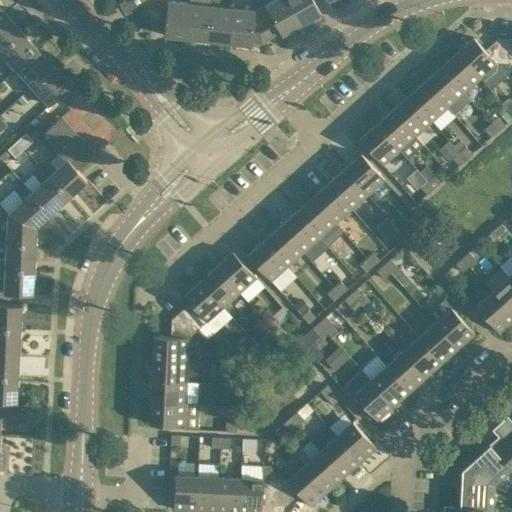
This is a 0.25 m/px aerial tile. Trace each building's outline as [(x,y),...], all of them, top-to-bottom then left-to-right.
[(172,0),(151,0),(144,4),(146,8),(152,19),(165,21),(163,34),(186,36),(189,2),(172,0)] [(200,0),(200,3),(189,2),(186,36),(207,39),(211,4),(211,0),(200,0)] [(271,0),(255,9),(266,40),(280,32),(282,34),(302,23),(288,0),(271,0)] [(314,0),(288,0),(302,23),(321,12),(314,0)] [(211,4),(207,39),(229,41),(232,7),(211,4)] [(261,43),(266,40),(255,9),(232,7),(229,41),(251,44),(251,42),(261,43)] [(0,49),(21,31),(5,13),(0,17),(0,49)] [(21,31),(0,49),(0,59),(2,63),(7,58),(16,68),(38,49),(21,31)] [(474,36),(457,51),(489,87),(508,71),(508,63),(509,63),(510,37),(498,37),(485,49),(474,36)] [(54,67),(38,49),(16,68),(26,79),(21,83),(28,90),(54,67)] [(457,51),(441,65),(464,91),(480,77),(457,51)] [(425,80),(448,106),(447,106),(454,114),(470,98),(464,91),(441,65),(425,80)] [(70,85),(54,67),(28,90),(34,98),(39,93),(49,104),(70,85)] [(425,80),(409,94),(432,120),(447,106),(448,106),(425,80)] [(18,98),(23,104),(31,98),(25,92),(18,98)] [(392,108),(416,134),(432,120),(409,94),(392,108)] [(53,101),(64,113),(70,107),(59,96),(53,101)] [(392,108),(376,123),(400,149),(408,158),(424,143),(416,134),(392,108)] [(511,116),(511,113),(506,108),(501,114),(508,120),(511,116)] [(42,133),(59,152),(66,159),(67,158),(76,168),(94,152),(61,115),(61,116),(57,119),(42,133)] [(491,122),(498,130),(505,124),(498,116),(491,122)] [(35,117),(31,121),(41,132),(45,128),(35,117)] [(491,122),(483,128),(491,137),(498,130),(491,122)] [(383,164),(400,149),(376,123),(359,138),(373,153),(383,164)] [(17,139),(25,147),(33,140),(25,131),(17,139)] [(19,162),(27,155),(21,150),(25,147),(17,139),(7,148),(19,162)] [(458,150),(466,159),(472,153),(465,144),(458,150)] [(466,159),(458,150),(451,156),(459,165),(466,159)] [(67,158),(66,159),(59,152),(50,160),(53,163),(45,170),(69,196),(87,179),(76,168),(67,158)] [(385,178),(375,167),(361,152),(345,167),(368,193),(385,178)] [(345,167),(329,181),(352,207),(368,193),(345,167)] [(51,212),(69,196),(45,170),(37,177),(33,173),(24,182),(27,186),(31,190),(51,212)] [(433,173),(426,179),(433,186),(440,181),(433,173)] [(433,186),(426,179),(419,186),(426,193),(433,186)] [(312,196),(336,222),(352,207),(329,181),(312,196)] [(51,212),(31,190),(27,186),(19,193),(23,197),(7,212),(36,225),(51,212)] [(312,196),(296,210),(319,236),(336,222),(312,196)] [(303,250),(319,236),(296,210),(280,224),(303,250)] [(0,242),(6,243),(35,244),(36,225),(7,212),(6,232),(0,231),(0,242)] [(404,222),(399,227),(406,235),(411,230),(404,222)] [(494,228),(501,235),(507,230),(500,222),(494,228)] [(280,224),(264,239),(287,265),(303,250),(280,224)] [(406,235),(399,227),(391,234),(398,242),(406,235)] [(493,242),(501,235),(494,228),(487,234),(493,242)] [(247,254),(260,269),(271,280),(287,265),(264,239),(247,254)] [(0,266),(34,268),(35,244),(6,243),(5,256),(0,256),(0,266)] [(233,250),(216,265),(240,291),(256,276),(246,265),(233,250)] [(366,256),(373,264),(379,259),(372,251),(366,256)] [(469,264),(475,259),(468,251),(462,257),(469,264)] [(373,264),(366,256),(358,263),(366,271),(373,264)] [(376,270),(383,278),(390,272),(404,287),(412,281),(390,257),(376,270)] [(448,283),(469,264),(462,257),(441,275),(448,283)] [(216,265),(200,279),(223,305),(240,291),(216,265)] [(3,292),(13,293),(32,294),(34,268),(0,266),(0,276),(4,277),(3,292)] [(511,280),(508,276),(492,290),(511,312),(511,280)] [(190,301),(181,309),(198,328),(223,305),(200,279),(184,294),(190,301)] [(340,280),(334,285),(341,293),(347,287),(340,280)] [(334,285),(326,292),(333,300),(341,293),(334,285)] [(357,286),(351,291),(359,300),(365,295),(357,286)] [(511,319),(511,312),(492,290),(475,305),(498,331),(511,319)] [(343,299),(350,307),(359,300),(351,291),(343,299)] [(293,304),(301,314),(308,308),(300,298),(293,304)] [(0,326),(20,327),(21,304),(0,302),(0,326)] [(458,347),(474,333),(451,306),(435,321),(458,347)] [(315,316),(308,308),(300,315),(307,323),(315,316)] [(189,336),(198,328),(181,309),(171,318),(171,336),(154,335),(152,357),(188,359),(199,359),(199,351),(188,351),(189,336)] [(271,314),(265,319),(272,327),(278,322),(271,314)] [(325,315),(319,321),(326,328),(332,323),(326,316),(325,315)] [(272,327),(265,319),(258,326),(265,334),(272,327)] [(316,360),(323,354),(312,341),(326,328),(319,321),(298,340),(316,360)] [(442,361),(458,347),(435,321),(419,335),(442,361)] [(20,327),(0,326),(0,351),(18,353),(20,327)] [(419,335),(403,350),(426,376),(442,361),(419,335)] [(234,351),(239,357),(247,349),(242,343),(234,351)] [(334,367),(349,356),(342,346),(326,357),(334,367)] [(426,376),(403,350),(386,364),(410,390),(426,376)] [(0,376),(17,377),(18,353),(0,351),(0,376)] [(188,359),(152,357),(151,379),(187,380),(188,359)] [(386,364),(370,378),(393,405),(410,390),(386,364)] [(393,405),(370,378),(361,368),(340,386),(355,403),(359,400),(377,420),(393,405)] [(227,373),(227,382),(238,383),(238,374),(227,373)] [(0,400),(16,401),(17,377),(0,376),(0,400)] [(151,379),(150,400),(185,402),(187,380),(151,379)] [(238,383),(227,382),(227,392),(238,393),(238,383)] [(319,389),(326,398),(333,392),(326,383),(319,389)] [(185,402),(150,400),(149,423),(184,424),(185,402)] [(290,416),(297,424),(303,418),(296,410),(290,416)] [(290,430),(297,424),(290,416),(283,422),(290,430)] [(502,424),(511,435),(511,420),(509,417),(502,424)] [(353,420),(336,435),(360,461),(376,447),(363,432),(353,420)] [(236,421),(225,421),(225,431),(235,431),(236,421)] [(498,435),(489,444),(510,468),(511,469),(511,435),(502,424),(494,431),(498,435)] [(171,434),(170,444),(180,445),(180,434),(171,434)] [(343,476),(360,461),(336,435),(320,449),(343,476)] [(220,447),(221,437),(211,436),(210,446),(220,447)] [(221,437),(220,447),(229,447),(229,437),(221,437)] [(255,448),(255,438),(243,438),(242,448),(255,448)] [(493,483),(510,468),(489,444),(461,469),(493,483)] [(320,449),(304,464),(327,490),(343,476),(320,449)] [(310,505),(327,490),(304,464),(287,478),(275,478),(274,504),(286,504),(299,492),(310,505)] [(241,476),(239,511),(250,511),(260,511),(261,503),(274,504),(275,478),(275,472),(271,465),(262,465),(262,477),(241,476)] [(461,469),(459,505),(492,507),(493,483),(461,469)] [(173,508),(196,509),(197,474),(175,473),(173,508)] [(219,475),(197,474),(196,509),(217,510),(219,475)] [(241,476),(219,475),(217,510),(239,511),(241,476)]
